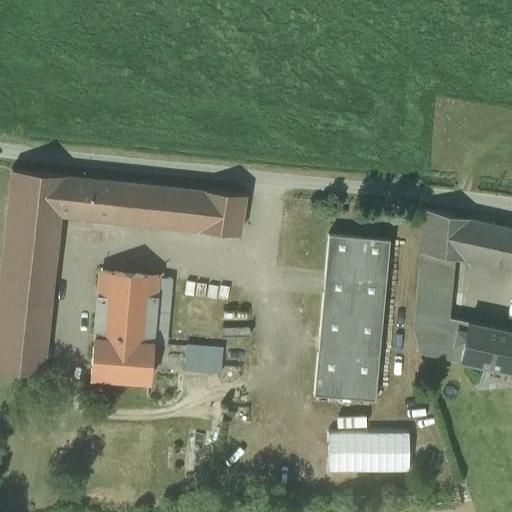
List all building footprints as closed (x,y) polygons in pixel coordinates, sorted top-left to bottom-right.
[(0,274),(0,369),(43,374),(54,273),(65,275),(69,237),(58,236),(60,215),(238,234),(244,194),(11,170),(0,274)] [(465,260),(511,270),(511,267),(511,228),(424,209),(420,252),(457,259),(465,260)] [(313,395),(374,400),(389,239),(327,234),(313,395)] [(419,352),(459,361),(468,322),(449,318),(457,259),(420,252),(412,328),(419,352)] [(90,378),(148,382),(153,333),(157,275),(99,270),(90,378)] [(153,333),(166,334),(171,277),(157,275),(153,333)] [(459,361),(511,372),(511,331),(468,322),(459,361)] [(183,365),(219,368),(221,349),(185,346),(183,365)]
